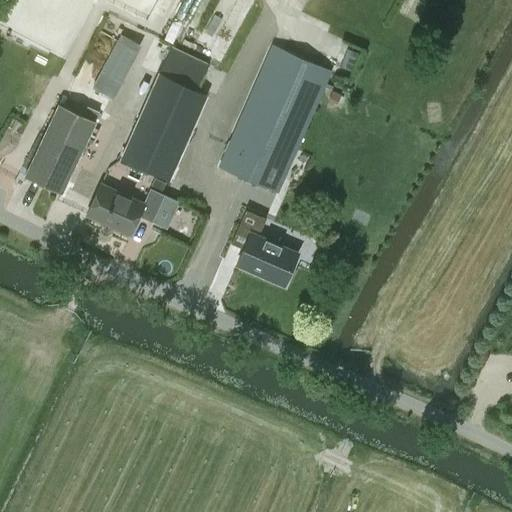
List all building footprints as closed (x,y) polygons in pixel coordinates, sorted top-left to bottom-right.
[(423,22),(430,4),(420,0),(405,0),(400,13),(423,22)] [(115,33),(88,86),(109,97),(136,43),(115,33)] [(277,192),(331,69),(273,44),(219,166),(277,192)] [(167,49),(157,73),(196,90),(206,68),(167,49)] [(364,68),(359,86),(388,94),(393,76),(364,68)] [(58,103),(24,175),(62,193),(96,121),(58,103)] [(88,106),(85,113),(97,118),(99,112),(88,106)] [(126,143),(119,158),(168,179),(175,164),(126,143)] [(149,186),(143,199),(129,193),(131,188),(116,181),(113,186),(104,181),(88,215),(127,233),(136,214),(150,220),(163,193),(149,186)] [(284,283),(297,252),(257,235),(264,218),(245,210),(231,243),(243,248),(236,264),(284,283)]
